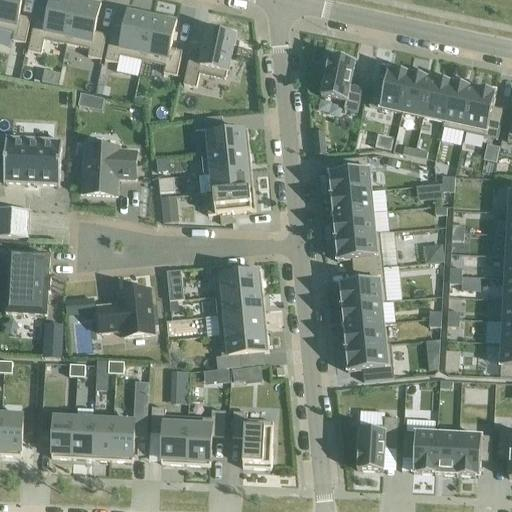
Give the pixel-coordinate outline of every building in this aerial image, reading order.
[(23,0),(0,0),(0,32),(14,36),(13,43),(26,46),(31,21),(19,19),(23,0)] [(67,47),(77,1),(73,0),(52,0),(47,25),(35,22),(28,54),(41,57),(44,43),(67,47)] [(101,6),(77,1),(67,47),(90,52),(88,60),(101,63),(107,38),(95,35),(101,6)] [(143,64),(153,17),(129,12),(123,41),(111,39),(105,63),(118,66),(120,59),(143,64)] [(177,22),(153,17),(143,64),(165,69),(164,76),(177,79),(182,54),(171,51),(177,22)] [(226,82),(231,57),(232,57),(236,39),(235,39),(236,35),(209,29),(202,58),(190,56),(184,88),(197,91),(200,76),(226,82)] [(321,98),(321,99),(345,104),(344,113),(357,116),(363,91),(350,88),(355,66),(355,65),(330,59),(329,61),(330,61),(329,63),(325,81),(322,98),(321,98)] [(402,117),(411,77),(409,77),(391,73),(388,72),(388,73),(389,73),(386,87),(374,85),(369,110),(402,117)] [(423,121),(432,81),(431,81),(430,82),(412,78),(412,77),(411,77),(402,117),(423,121)] [(443,131),(453,86),(452,86),(433,82),(432,81),(423,121),(443,126),(442,130),(443,131)] [(464,135),(474,91),(473,90),(473,91),(454,87),(454,86),(453,86),(443,131),(464,135)] [(475,91),(474,91),(464,135),(498,142),(504,113),(493,110),(496,97),(496,96),(494,95),(475,91)] [(89,116),(110,118),(112,98),(91,96),(89,116)] [(195,134),(223,131),(222,119),(194,122),(195,134)] [(202,158),(202,159),(250,154),(248,133),(208,137),(210,157),(202,158)] [(381,151),(396,156),(402,140),(386,135),(381,151)] [(62,143),(6,140),(4,186),(60,189),(62,143)] [(491,165),(505,166),(507,147),(493,146),(491,165)] [(86,149),(83,198),(117,200),(118,183),(136,184),(137,155),(120,154),(120,150),(86,149)] [(252,174),(250,154),(202,159),(204,178),(252,174)] [(368,161),(343,163),(344,175),(330,176),(328,176),(329,178),(331,197),(331,199),(371,195),(368,161)] [(169,162),(157,163),(158,176),(170,174),(169,162)] [(254,193),(252,174),(204,178),(204,179),(212,178),(213,188),(213,196),(206,196),(206,197),(254,193)] [(168,195),(183,192),(181,179),(166,181),(168,195)] [(443,180),(443,188),(455,188),(455,181),(443,180)] [(443,188),(442,196),(454,196),(455,188),(443,188)] [(256,214),(254,193),(206,197),(208,219),(256,214)] [(373,216),(371,195),(331,199),(331,200),(333,219),(333,220),(373,216)] [(176,200),(160,202),(163,226),(179,225),(176,200)] [(435,210),(435,218),(447,219),(447,211),(435,210)] [(30,213),(0,211),(0,240),(28,242),(30,213)] [(375,237),(373,216),(333,220),(333,221),(335,240),(335,242),(380,237),(380,236),(375,237)] [(453,229),(452,236),(464,237),(464,229),(453,229)] [(452,236),(452,244),(464,245),(464,237),(452,236)] [(383,271),(380,237),(335,242),(335,243),(337,262),(337,264),(338,264),(352,262),(353,274),(383,271)] [(10,257),(7,317),(47,319),(48,296),(50,296),(51,283),(49,282),(50,259),(10,257)] [(387,305),(383,271),(353,274),(355,285),(341,287),(340,287),(339,287),(339,289),(340,289),(342,308),(341,308),(341,309),(387,305)] [(450,272),(450,279),(462,280),(462,272),(450,272)] [(167,275),(167,276),(170,305),(184,303),(182,274),(167,275)] [(214,279),(216,300),(264,296),(262,274),(214,279)] [(450,279),(450,287),(461,288),(462,280),(450,279)] [(486,292),(486,280),(469,279),(468,292),(486,292)] [(123,335),(124,341),(155,338),(151,293),(119,296),(120,308),(98,310),(101,337),(123,335)] [(266,315),(264,296),(216,300),(218,320),(266,315)] [(93,303),(83,304),(84,317),(94,316),(93,303)] [(511,304),(504,304),(503,325),(511,325),(511,304)] [(387,306),(387,305),(341,309),(342,311),(344,330),(343,330),(343,331),(384,327),(382,306),(387,306)] [(267,334),(266,315),(218,320),(220,339),(267,334)] [(448,315),(448,323),(460,323),(460,316),(448,315)] [(430,323),(429,330),(441,331),(441,323),(430,323)] [(448,323),(447,330),(459,331),(460,323),(448,323)] [(511,325),(503,325),(502,347),(511,347),(511,325)] [(386,348),(384,327),(343,331),(344,332),(346,351),(345,351),(346,352),(391,348),(391,347),(386,348)] [(46,328),(44,360),(60,362),(62,329),(46,328)] [(222,360),(216,361),(218,374),(242,371),(240,358),(269,355),(267,334),(220,339),(222,360)] [(511,347),(502,347),(500,381),(511,381),(511,347)] [(394,382),(391,348),(346,352),(346,354),(348,373),(348,375),(349,375),(363,373),(364,385),(394,382)] [(453,352),(452,372),(468,372),(469,353),(453,352)] [(0,364),(0,376),(12,377),(13,365),(0,364)] [(97,364),(97,376),(124,378),(125,366),(97,364)] [(70,368),(70,380),(85,381),(86,369),(70,368)] [(441,384),(440,392),(452,393),(452,385),(441,384)] [(186,468),(188,421),(165,419),(166,412),(152,411),(151,437),(163,437),(161,467),(186,468)] [(212,422),(188,421),(186,468),(210,470),(212,440),(224,440),(225,415),(212,414),(212,422)] [(385,416),(361,414),(360,433),(359,433),(359,434),(360,435),(359,451),(358,451),(357,470),(358,470),(358,472),(357,472),(357,474),(383,475),(384,474),(383,474),(384,452),(397,452),(399,422),(385,421),(385,416)] [(244,442),(243,471),(272,473),(273,451),(272,451),(273,425),(247,423),(247,416),(234,416),(232,441),(244,442)] [(24,419),(2,418),(0,459),(22,460),(24,419)] [(75,422),(54,421),(52,461),(73,462),(75,422)] [(95,423),(75,422),(73,462),(92,463),(95,423)] [(95,423),(92,463),(112,464),(114,424),(95,423)] [(135,425),(114,424),(112,464),(133,466),(135,425)] [(511,431),(499,431),(498,461),(510,462),(509,480),(509,482),(511,481),(511,431)] [(404,435),(402,461),(414,461),(413,476),(436,478),(438,437),(404,435)] [(438,437),(436,478),(457,479),(459,438),(438,437)] [(459,438),(457,479),(480,480),(480,465),(492,465),(493,440),(459,438)]
